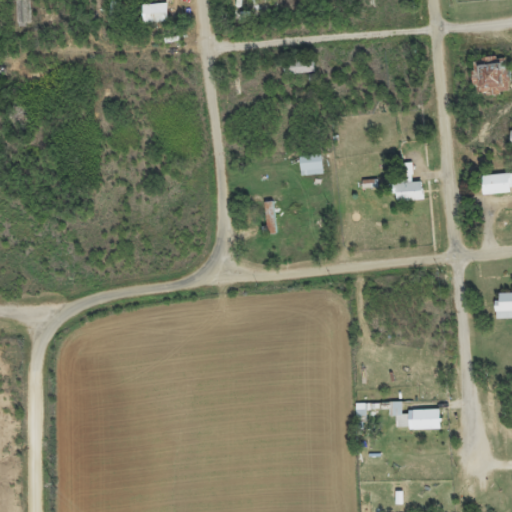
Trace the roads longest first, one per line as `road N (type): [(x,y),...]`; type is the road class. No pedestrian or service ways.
road 1 (residential): [(483,473),(435,0)]
road 2 (residential): [(50,316),(119,292),(511,251)]
road 3 (residential): [(211,55),(511,24)]
road 4 (residential): [(220,280),(205,0)]
road 5 (residential): [(36,511),(37,352),(50,316)]
road 6 (track): [(32,52),(211,55)]
